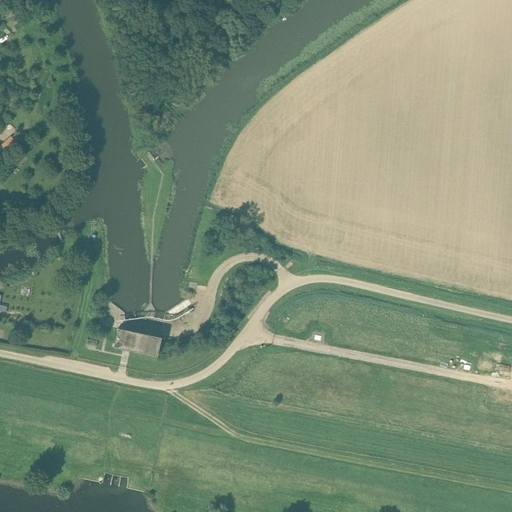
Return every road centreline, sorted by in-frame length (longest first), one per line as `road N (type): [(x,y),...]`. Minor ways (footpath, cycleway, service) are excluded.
road 1 (unclassified): [(511,318),(320,277),(288,286),(227,354),(184,382),(150,385),(0,353)]
road 2 (track): [(511,384),(248,328)]
